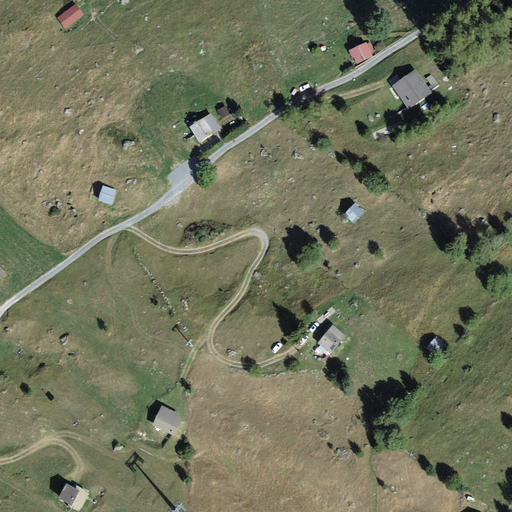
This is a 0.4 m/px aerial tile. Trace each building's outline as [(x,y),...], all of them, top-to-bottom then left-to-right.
[(74,6),(55,19),(63,31),(82,17),(74,6)] [(367,46),(349,54),(354,66),(372,58),(367,46)] [(416,73),(392,88),(406,112),(431,96),(416,73)] [(211,115),(190,128),(200,144),(221,131),(211,115)] [(116,191),(103,187),(98,202),(111,206),(116,191)] [(355,206),(343,217),(351,226),(363,215),(355,206)] [(333,326),(317,345),(330,356),(346,338),(333,326)] [(435,339),(425,350),(434,358),(444,347),(435,339)] [(182,419),(161,409),(152,428),(174,438),(182,419)] [(69,484),(60,500),(80,511),(89,494),(69,484)]
